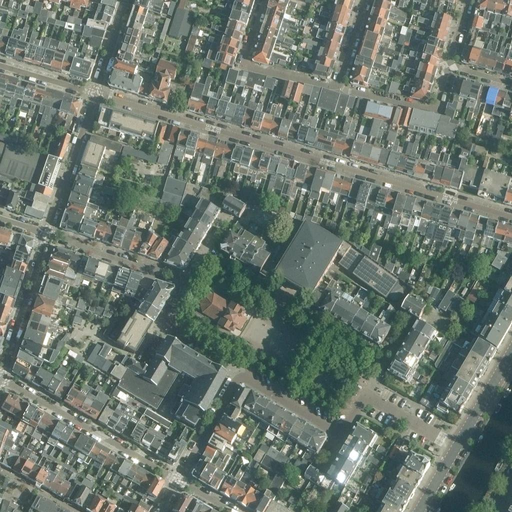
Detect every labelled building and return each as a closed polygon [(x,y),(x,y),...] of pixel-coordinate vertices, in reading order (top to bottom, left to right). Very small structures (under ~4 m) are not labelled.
[(66,0),(66,3),(71,4),(70,8),(75,9),(77,0),(66,0)] [(77,0),(75,9),(80,11),(81,7),(87,9),(89,0),(77,0)] [(100,0),(99,6),(115,10),(117,3),(108,0),(107,0),(100,0)] [(137,0),(135,0),(133,7),(148,11),(160,15),(163,7),(151,4),(137,0)] [(183,0),(180,0),(178,9),(184,11),(185,6),(189,7),(190,2),(183,0)] [(228,2),(234,4),(252,8),(254,0),(228,0),(228,2)] [(272,0),(269,10),(290,17),(293,8),(272,0)] [(289,0),(271,0),(272,0),(293,8),(295,9),(296,5),(289,2),(289,0)] [(328,0),(336,2),(334,7),(351,12),(353,3),(342,0),(328,0)] [(376,0),(373,9),(390,14),(402,18),(403,13),(392,9),(393,5),(376,0)] [(440,0),(440,2),(438,9),(437,14),(445,16),(446,13),(442,11),(443,7),(447,8),(448,4),(449,4),(449,0),(440,0)] [(449,0),(449,4),(445,16),(449,18),(452,19),(453,15),(450,14),(453,5),(456,6),(458,0),(449,0)] [(479,0),(476,10),(474,17),(476,18),(483,19),(485,13),(488,0),(479,0)] [(488,0),(485,13),(484,19),(488,20),(490,14),(494,15),(497,0),(488,0)] [(497,0),(494,15),(493,22),(501,24),(503,17),(506,0),(497,0)] [(511,1),(507,0),(506,0),(503,17),(501,24),(506,25),(507,18),(511,19),(511,18),(511,1)] [(217,9),(232,13),(249,17),(252,8),(234,4),(228,2),(228,4),(226,5),(225,7),(218,6),(217,9)] [(86,11),(97,14),(112,18),(115,10),(99,6),(89,3),(86,11)] [(0,12),(7,15),(9,8),(7,7),(1,6),(0,6),(0,5),(0,12)] [(133,7),(130,15),(146,19),(155,22),(156,19),(151,18),(152,16),(147,14),(148,11),(133,7)] [(324,13),(332,15),(348,21),(351,12),(334,7),(333,11),(328,9),(320,7),(319,9),(317,8),(316,10),(324,13)] [(17,17),(19,11),(12,9),(9,8),(7,15),(17,18),(17,17)] [(177,9),(168,36),(180,40),(181,36),(187,38),(195,13),(184,11),(178,9),(177,9)] [(373,9),(371,17),(387,22),(389,18),(404,23),(405,19),(390,14),(373,9)] [(230,18),(229,22),(246,26),(249,17),(232,13),(222,10),(221,15),(230,18)] [(269,10),(266,19),(282,24),(295,27),(296,23),(289,21),(290,17),(269,10)] [(330,19),(329,24),(345,29),(348,21),(332,15),(324,13),(316,10),(315,15),(323,17),(330,19)] [(29,13),(19,11),(17,17),(27,20),(29,13)] [(89,20),(94,22),(108,25),(109,26),(112,18),(97,14),(92,12),(89,20)] [(426,20),(433,22),(450,27),(452,19),(449,18),(436,14),(434,18),(429,16),(428,18),(427,18),(426,20)] [(130,15),(128,22),(143,26),(145,22),(153,26),(155,22),(146,19),(130,15)] [(371,17),(368,25),(385,31),(399,35),(400,30),(386,26),(387,22),(371,17)] [(426,28),(431,30),(447,35),(450,27),(433,22),(418,17),(417,22),(426,25),(426,28)] [(471,28),(479,30),(481,31),(484,20),(476,18),(474,17),(471,28)] [(75,18),(73,25),(80,27),(82,20),(75,18)] [(266,19),(263,27),(279,32),(285,34),(286,29),(297,33),(298,29),(295,27),(282,24),(266,19)] [(64,28),(66,23),(57,20),(55,26),(64,28)] [(87,27),(94,29),(105,32),(108,25),(94,22),(88,20),(86,27),(87,27)] [(127,29),(127,30),(142,35),(142,34),(153,37),(154,33),(142,29),(143,26),(128,22),(125,29),(126,30),(126,29),(127,29)] [(219,27),(226,29),(243,35),(246,26),(229,22),(227,25),(221,23),(219,27)] [(72,31),(74,25),(66,23),(65,29),(72,31)] [(313,28),(326,33),(342,38),(345,29),(329,24),(327,28),(314,24),(313,28)] [(368,25),(365,34),(382,39),(383,34),(391,37),(392,33),(385,31),(368,25)] [(83,34),(84,28),(75,26),(73,32),(83,34)] [(225,34),(224,37),(241,43),(243,35),(226,29),(219,27),(216,26),(215,30),(225,34)] [(84,28),(83,34),(91,36),(94,29),(87,27),(86,27),(85,27),(84,28)] [(279,32),(263,27),(260,35),(277,41),(287,44),(288,42),(289,40),(283,38),(285,34),(279,32)] [(325,36),(323,41),(340,46),(342,38),(326,33),(313,28),(312,32),(325,36)] [(465,45),(461,60),(463,63),(469,65),(474,48),(478,36),(479,30),(471,28),(469,35),(473,36),(470,47),(465,45)] [(20,42),(15,60),(24,62),(29,45),(25,44),(27,35),(28,30),(24,29),(20,42)] [(105,32),(94,29),(91,36),(102,39),(103,39),(105,32)] [(193,29),(191,36),(198,39),(200,31),(198,30),(193,29)] [(4,30),(0,40),(0,55),(5,57),(10,40),(7,39),(9,31),(4,30)] [(127,30),(124,37),(139,42),(140,42),(150,45),(151,40),(141,37),(142,35),(127,30)] [(416,35),(428,38),(445,44),(447,35),(431,30),(430,34),(417,31),(416,35)] [(12,32),(10,40),(5,57),(15,60),(20,42),(23,32),(18,31),(18,34),(12,32)] [(33,32),(29,45),(24,62),(33,65),(38,48),(34,47),(38,34),(33,32)] [(365,34),(363,42),(384,49),(388,51),(390,45),(381,42),(382,39),(365,34)] [(277,41),(260,35),(257,44),(274,49),(275,45),(291,50),(292,46),(287,44),(277,41)] [(400,35),(398,44),(403,46),(406,36),(400,35)] [(420,46),(426,47),(442,52),(445,44),(428,38),(416,35),(415,39),(422,42),(420,46)] [(496,35),(485,70),(494,72),(499,55),(495,54),(500,37),(496,35)] [(102,39),(91,36),(91,37),(89,45),(97,48),(97,47),(100,48),(102,39)] [(474,48),(469,65),(477,67),(482,50),(478,49),(482,37),(478,36),(474,48)] [(124,37),(121,45),(137,50),(141,51),(144,44),(139,42),(124,37)] [(195,47),(197,39),(191,37),(188,45),(191,46),(195,47)] [(208,42),(213,43),(221,46),(238,52),(241,43),(224,37),(222,41),(210,37),(208,42)] [(38,48),(33,65),(42,68),(47,51),(51,40),(46,38),(43,49),(38,48)] [(300,43),(321,49),(337,55),(340,46),(323,41),(322,44),(302,38),(300,43)] [(47,51),(42,68),(52,70),(57,53),(60,43),(51,40),(47,51)] [(482,50),(477,67),(485,70),(494,41),(490,40),(487,52),(482,50)] [(363,42),(360,50),(377,56),(382,57),(384,49),(379,48),(363,42)] [(57,53),(52,70),(61,73),(66,56),(69,45),(60,43),(57,53)] [(219,50),(218,54),(235,60),(238,52),(221,46),(213,43),(211,47),(219,50)] [(511,73),(511,43),(508,58),(503,75),(511,77),(511,73)] [(257,44),(254,52),(271,58),(278,60),(280,61),(285,62),(287,58),(273,53),(274,49),(257,44)] [(121,45),(119,53),(134,57),(148,62),(150,58),(140,55),(141,51),(137,50),(121,45)] [(187,45),(185,53),(192,55),(195,48),(187,45)] [(319,54),(318,58),(334,63),(337,55),(321,49),(307,45),(306,49),(319,54)] [(499,55),(494,72),(503,75),(508,58),(511,46),(507,45),(506,49),(505,49),(503,56),(499,55)] [(80,79),(85,61),(87,55),(88,50),(89,47),(84,46),(79,60),(75,59),(70,76),(80,79)] [(418,54),(423,56),(440,61),(442,52),(426,47),(420,46),(418,54)] [(75,59),(76,56),(78,50),(69,47),(66,56),(61,73),(70,76),(75,59)] [(360,50),(358,58),(374,63),(381,66),(384,58),(377,56),(360,50)] [(271,58),(254,52),(252,59),(254,62),(269,66),(270,62),(277,64),(278,60),(271,58)] [(422,60),(421,64),(437,69),(440,61),(423,56),(418,54),(410,52),(409,56),(422,60)] [(119,53),(116,60),(138,67),(139,63),(140,64),(142,60),(134,57),(119,53)] [(203,59),(215,63),(221,65),(227,66),(232,68),(235,60),(218,54),(217,58),(204,54),(203,59)] [(85,61),(80,79),(87,81),(89,79),(97,58),(87,55),(85,61)] [(304,63),(315,66),(332,72),(334,63),(318,58),(316,62),(305,58),(304,63)] [(358,58),(355,67),(371,72),(373,68),(389,73),(390,69),(381,66),(374,63),(358,58)] [(116,60),(113,71),(126,75),(133,78),(135,78),(137,71),(138,68),(138,67),(116,60)] [(152,87),(148,99),(153,101),(154,100),(163,103),(163,104),(167,105),(169,99),(171,92),(167,91),(171,79),(175,80),(179,65),(160,60),(155,79),(152,87)] [(147,68),(146,70),(149,71),(153,73),(156,65),(153,64),(151,63),(150,69),(147,68)] [(314,71),(312,76),(327,79),(330,77),(332,72),(315,66),(304,63),(302,67),(314,71)] [(408,69),(418,72),(435,78),(437,69),(421,64),(419,68),(409,65),(408,69)] [(371,72),(355,67),(352,75),(384,85),(386,80),(370,76),(371,72)] [(417,77),(415,81),(432,86),(435,78),(418,72),(408,69),(406,73),(417,77)] [(229,72),(226,83),(229,84),(235,85),(239,73),(239,72),(231,71),(230,70),(229,72)] [(129,93),(132,82),(125,80),(126,75),(113,71),(109,84),(109,85),(111,87),(110,87),(110,88),(111,88),(112,88),(116,89),(116,90),(129,93)] [(239,73),(235,85),(235,86),(244,88),(245,86),(248,74),(239,72),(239,73)] [(258,75),(249,73),(248,74),(245,86),(254,89),(258,75)] [(0,75),(0,106),(3,96),(8,78),(0,75)] [(267,77),(258,75),(255,85),(263,88),(267,78),(267,77)] [(352,75),(350,82),(352,85),(366,88),(368,84),(378,88),(380,84),(352,75)] [(8,78),(3,96),(0,106),(0,110),(4,111),(8,97),(12,99),(18,81),(8,78)] [(133,78),(132,82),(129,93),(138,96),(142,83),(143,81),(133,78)] [(267,78),(263,88),(273,91),(273,88),(276,80),(267,78)] [(276,80),(273,88),(282,91),(285,81),(286,80),(276,78),(276,80)] [(455,81),(451,95),(453,95),(453,96),(455,96),(459,97),(464,81),(458,79),(458,78),(455,80),(455,81)] [(406,87),(413,89),(429,95),(432,86),(415,81),(411,79),(410,83),(407,82),(406,87)] [(18,81),(12,99),(8,112),(13,114),(17,100),(22,102),(28,84),(18,81)] [(285,81),(282,91),(280,97),(289,100),(294,84),(285,82),(285,81)] [(459,97),(464,99),(468,100),(473,83),(470,82),(464,81),(459,97)] [(389,90),(388,93),(395,95),(398,84),(392,82),(389,90)] [(142,83),(138,96),(148,99),(152,87),(142,83)] [(473,83),(468,100),(472,101),(466,121),(471,122),(473,114),(476,103),(481,86),(473,83)] [(22,102),(20,110),(29,112),(37,87),(36,87),(28,84),(22,102)] [(190,101),(187,111),(197,114),(205,87),(195,84),(193,89),(190,100),(190,101)] [(294,84),(289,100),(289,101),(298,104),(301,94),(304,87),(294,84)] [(304,87),(301,94),(310,97),(313,87),(304,84),(304,87)] [(205,87),(197,114),(206,117),(211,99),(207,98),(208,93),(210,86),(206,85),(205,87)] [(411,95),(411,98),(425,101),(425,102),(428,100),(429,95),(413,89),(404,86),(403,91),(412,93),(411,95)] [(481,86),(476,103),(473,114),(478,115),(481,104),(485,105),(490,89),(481,86)] [(28,114),(28,116),(32,117),(32,115),(35,106),(40,107),(46,89),(37,87),(29,112),(28,114)] [(313,87),(310,97),(308,103),(317,106),(322,89),(313,87)] [(211,99),(206,117),(216,120),(221,102),(223,96),(222,96),(224,89),(219,88),(215,100),(211,99)] [(40,107),(38,112),(43,114),(39,126),(44,128),(49,110),(55,92),(46,89),(40,107)] [(322,89),(317,106),(317,108),(334,114),(340,94),(322,89)] [(490,89),(485,105),(489,106),(485,120),(490,121),(494,108),(498,91),(490,89)] [(498,91),(494,108),(491,117),(495,119),(497,114),(496,114),(498,109),(502,110),(507,94),(498,91)] [(49,110),(44,128),(49,129),(52,118),(56,119),(59,112),(64,95),(55,92),(49,110)] [(230,105),(225,122),(234,125),(239,107),(242,98),(242,96),(237,94),(233,106),(230,105)] [(334,114),(333,120),(342,122),(346,107),(350,97),(341,95),(340,94),(334,114)] [(511,95),(507,94),(502,110),(500,116),(510,119),(511,113),(511,110),(511,95)] [(59,112),(56,119),(66,122),(73,98),(64,95),(59,112)] [(221,102),(216,120),(224,122),(225,122),(230,105),(231,99),(223,96),(221,102)] [(446,115),(445,118),(451,119),(450,120),(459,122),(460,119),(453,117),(455,110),(460,112),(464,99),(459,97),(455,96),(452,105),(450,104),(448,104),(445,115),(446,115)] [(350,97),(346,107),(352,109),(353,107),(355,98),(350,97)] [(66,122),(63,129),(68,131),(73,117),(74,117),(76,117),(77,118),(82,103),(82,102),(80,100),(76,99),(73,98),(66,122)] [(239,107),(234,125),(242,127),(248,108),(243,107),(246,99),(242,98),(239,107)] [(355,98),(353,107),(365,111),(368,101),(355,98)] [(368,101),(365,111),(363,116),(372,119),(377,103),(368,101)] [(248,108),(242,127),(252,130),(259,105),(250,102),(248,108)] [(372,119),(367,136),(376,139),(382,120),(391,123),(395,107),(377,103),(372,119)] [(266,115),(261,133),(270,136),(275,118),(278,108),(277,107),(278,106),(277,106),(273,104),(269,116),(266,115)] [(259,105),(252,130),(261,133),(266,115),(261,114),(263,106),(259,105)] [(99,122),(98,126),(154,143),(160,124),(104,107),(101,115),(99,114),(96,121),(99,122)] [(404,109),(395,107),(391,123),(384,147),(388,149),(387,151),(392,153),(395,140),(399,126),(404,109)] [(275,118),(270,136),(279,138),(284,121),(279,119),(282,109),(278,108),(275,118)] [(399,126),(408,129),(414,111),(404,109),(399,126)] [(414,111),(408,129),(408,131),(436,137),(437,135),(441,118),(414,111)] [(285,116),(284,121),(279,138),(287,141),(292,123),(295,115),(290,113),(289,117),(285,116)] [(292,123),(287,141),(297,144),(302,126),(303,120),(299,119),(300,115),(295,114),(292,123)] [(302,126),(297,144),(305,146),(310,129),(313,118),(309,117),(308,121),(303,120),(302,126)] [(310,129),(305,146),(315,149),(320,131),(315,130),(319,119),(314,117),(310,129)] [(338,137),(333,154),(341,157),(347,139),(353,119),(347,117),(343,130),(344,131),(342,138),(338,137)] [(441,118),(437,135),(454,140),(458,127),(459,122),(450,120),(451,119),(445,118),(445,119),(441,118)] [(320,131),(315,149),(324,152),(329,134),(332,122),(327,121),(324,133),(320,131)] [(458,127),(456,133),(465,135),(466,132),(468,125),(459,122),(458,127)] [(160,124),(154,143),(163,146),(164,142),(165,142),(170,127),(160,124)] [(347,139),(341,157),(350,159),(355,142),(358,134),(353,133),(355,125),(351,124),(347,139)] [(329,134),(324,152),(333,154),(338,137),(339,132),(334,131),(336,126),(332,125),(329,134)] [(355,142),(350,159),(359,162),(365,145),(360,143),(365,127),(360,125),(355,142)] [(170,127),(165,142),(157,163),(167,166),(174,145),(178,133),(179,130),(170,127)] [(497,131),(494,141),(491,152),(491,154),(496,156),(503,131),(501,130),(498,129),(498,131),(497,131)] [(181,132),(176,147),(174,157),(178,158),(178,160),(182,161),(186,150),(191,133),(182,130),(181,133),(181,132)] [(493,133),(487,131),(484,138),(491,140),(493,133)] [(19,135),(13,133),(10,143),(16,145),(19,135)] [(191,133),(186,150),(185,155),(194,158),(195,153),(200,136),(191,133)] [(11,137),(2,134),(0,140),(9,144),(11,137)] [(92,135),(89,142),(106,148),(120,152),(122,146),(108,141),(94,136),(92,135)] [(200,136),(195,153),(199,154),(194,172),(199,174),(204,156),(210,139),(200,136)] [(210,139),(204,156),(199,174),(203,175),(209,157),(213,158),(218,141),(210,139)] [(374,147),(369,165),(377,168),(383,150),(384,147),(384,146),(380,145),(381,140),(377,139),(374,147)] [(20,140),(18,147),(29,151),(31,143),(20,140)] [(60,140),(54,158),(62,161),(68,143),(60,140)] [(392,153),(387,170),(396,173),(401,155),(403,149),(398,147),(399,141),(395,140),(392,153)] [(218,141),(213,158),(218,159),(213,176),(217,177),(222,161),(227,144),(218,141)] [(89,142),(86,154),(102,159),(106,148),(89,142)] [(401,155),(396,173),(405,176),(410,158),(409,158),(413,144),(409,143),(405,156),(401,155)] [(410,158),(405,176),(414,178),(419,161),(420,156),(416,155),(418,145),(414,143),(409,158),(410,158)] [(18,147),(14,146),(7,144),(0,164),(0,173),(2,174),(0,178),(0,188),(5,190),(7,183),(14,186),(16,179),(37,186),(52,192),(62,161),(29,151),(18,147)] [(227,144),(222,161),(217,177),(222,179),(227,162),(231,163),(236,146),(227,144)] [(369,165),(374,147),(365,145),(359,162),(369,165)] [(486,157),(488,150),(476,146),(471,145),(469,151),(470,152),(486,157)] [(236,146),(231,163),(236,165),(233,173),(238,174),(240,166),(245,149),(236,146)] [(122,152),(122,153),(157,163),(159,157),(124,147),(122,152)] [(245,149),(240,166),(238,174),(247,177),(249,169),(255,152),(245,149)] [(419,161),(414,178),(423,181),(428,163),(431,151),(427,149),(423,162),(419,161)] [(469,151),(462,149),(459,156),(468,159),(470,152),(469,151)] [(383,150),(377,168),(387,170),(392,153),(387,151),(383,150)] [(428,163),(423,181),(431,184),(432,184),(437,166),(438,162),(434,160),(436,152),(431,151),(428,163)] [(255,152),(249,169),(247,177),(251,178),(250,182),(255,183),(255,181),(258,171),(264,155),(255,152)] [(86,154),(82,165),(98,171),(102,159),(86,154)] [(437,166),(432,184),(440,186),(445,169),(450,156),(445,154),(442,163),(438,162),(437,166)] [(264,155),(258,171),(255,181),(260,182),(263,173),(268,174),(273,157),(264,155)] [(273,157),(268,174),(272,175),(267,193),(271,194),(276,177),(282,160),(273,157)] [(282,160),(276,177),(273,189),(282,191),(285,179),(286,180),(291,163),(282,160)] [(454,171),(450,189),(459,192),(459,191),(461,186),(468,162),(462,160),(458,172),(454,171)] [(445,169),(440,186),(450,189),(454,171),(457,163),(448,161),(445,169)] [(291,163),(286,180),(290,181),(286,194),(290,195),(295,182),(300,166),(291,163)] [(82,165),(79,175),(95,181),(103,183),(105,178),(97,176),(98,171),(82,165)] [(300,166),(295,182),(290,195),(292,196),(295,189),(302,191),(303,185),(308,168),(300,166)] [(467,166),(461,186),(459,191),(478,197),(485,173),(485,172),(467,166)] [(308,168),(303,185),(302,191),(308,193),(308,195),(310,196),(313,188),(318,171),(308,168)] [(318,171),(313,188),(310,197),(314,199),(316,193),(320,195),(322,190),(327,174),(318,171)] [(478,197),(484,199),(494,202),(501,177),(485,173),(478,197)] [(327,174),(322,190),(326,191),(322,203),(327,205),(331,193),(336,176),(327,174)] [(79,175),(75,184),(92,189),(99,192),(109,195),(110,190),(101,187),(103,183),(95,181),(79,175)] [(336,176),(331,193),(329,200),(331,201),(330,205),(332,206),(336,207),(340,196),(345,179),(336,176)] [(511,180),(501,177),(494,202),(504,205),(506,201),(505,200),(510,183),(511,180)] [(168,178),(163,192),(167,193),(164,201),(180,206),(187,184),(181,182),(177,181),(168,178)] [(345,179),(340,196),(335,211),(340,213),(344,197),(349,198),(354,182),(345,179)] [(355,209),(363,184),(354,182),(349,198),(347,206),(355,209)] [(75,184),(72,194),(89,200),(101,204),(103,199),(97,197),(99,192),(92,189),(75,184)] [(187,184),(180,206),(182,207),(183,207),(185,204),(196,211),(197,210),(215,221),(220,212),(222,209),(222,208),(229,197),(203,188),(187,184)] [(372,187),(363,184),(355,209),(364,212),(367,204),(372,187)] [(37,186),(34,194),(49,199),(52,192),(37,186)] [(372,187),(367,204),(365,209),(369,210),(368,215),(372,217),(376,206),(381,190),(372,187)] [(0,207),(0,208),(4,209),(10,192),(5,190),(0,188),(0,207)] [(19,196),(32,201),(47,206),(49,199),(34,194),(21,189),(19,196)] [(381,190),(376,206),(372,217),(370,224),(375,225),(380,208),(385,209),(390,192),(381,190)] [(10,192),(4,209),(13,212),(14,210),(17,201),(19,195),(10,192)] [(390,192),(385,209),(383,216),(387,217),(383,228),(388,230),(392,217),(393,212),(399,195),(390,192)] [(72,194),(69,202),(86,208),(96,211),(98,207),(88,203),(89,200),(72,194)] [(399,195),(393,212),(392,217),(396,219),(398,213),(403,214),(408,198),(399,195)] [(229,197),(222,208),(239,219),(241,216),(244,211),(246,207),(233,199),(229,197)] [(408,198),(403,214),(401,219),(406,220),(404,228),(407,230),(412,217),(417,200),(408,198)] [(417,200),(412,217),(407,232),(411,234),(416,218),(421,220),(426,203),(417,200)] [(16,204),(29,209),(44,214),(47,206),(32,201),(31,205),(25,203),(25,205),(21,204),(22,203),(17,201),(16,204)] [(268,204),(259,201),(257,206),(266,209),(268,204)] [(69,202),(66,211),(84,216),(85,217),(84,217),(89,218),(90,215),(94,216),(95,215),(96,211),(86,208),(69,202)] [(426,203),(421,220),(417,232),(421,233),(421,235),(425,236),(430,222),(435,206),(426,203)] [(23,215),(27,217),(40,221),(42,220),(44,214),(29,209),(16,204),(14,210),(13,212),(20,214),(20,212),(21,212),(21,211),(24,211),(23,215)] [(248,204),(245,209),(250,212),(254,207),(248,204)] [(435,206),(430,222),(428,228),(432,230),(433,227),(438,229),(439,225),(444,208),(435,206)] [(444,208),(439,225),(436,233),(441,234),(446,235),(448,228),(453,211),(444,208)] [(196,211),(191,220),(209,230),(215,221),(197,210),(196,211)] [(61,225),(61,227),(62,228),(63,229),(78,234),(81,226),(84,217),(85,217),(84,216),(66,211),(63,219),(61,225)] [(453,211),(448,228),(445,239),(453,242),(457,230),(462,214),(453,211)] [(462,214),(457,230),(455,237),(459,239),(458,240),(463,242),(466,233),(471,216),(462,214)] [(471,216),(466,233),(463,242),(472,244),(475,236),(479,219),(471,216)] [(81,226),(78,234),(83,236),(94,240),(97,232),(100,222),(84,217),(81,226)] [(322,220),(314,217),(311,223),(320,226),(322,220)] [(118,228),(113,246),(121,249),(127,231),(130,221),(125,220),(121,218),(119,223),(117,228),(118,228)] [(127,231),(121,249),(130,252),(137,230),(132,228),(134,223),(135,220),(131,219),(130,221),(127,231)] [(479,219),(475,236),(472,244),(481,247),(484,238),(489,221),(479,219)] [(106,233),(103,243),(113,246),(118,228),(117,228),(119,223),(113,220),(112,224),(108,223),(107,225),(106,227),(105,233),(106,233)] [(191,220),(185,229),(203,240),(209,230),(191,220)] [(489,221),(484,238),(482,245),(486,247),(488,243),(489,240),(493,241),(498,224),(489,221)] [(97,232),(94,240),(103,243),(106,233),(105,233),(106,227),(107,225),(104,224),(100,222),(97,232)] [(237,222),(234,227),(240,231),(241,229),(245,232),(248,227),(237,222)] [(343,244),(342,244),(306,224),(279,269),(268,262),(260,274),(272,281),(273,279),(275,275),(276,275),(278,276),(287,281),(287,282),(300,289),(301,290),(310,295),(312,297),(316,289),(322,279),(337,254),(343,244)] [(498,224),(493,241),(499,243),(496,255),(498,255),(501,257),(502,254),(503,251),(502,251),(504,244),(509,227),(498,224)] [(511,228),(509,227),(504,244),(502,251),(506,252),(508,248),(511,249),(511,228)] [(137,230),(130,252),(136,254),(138,255),(139,253),(141,250),(143,245),(145,246),(146,243),(147,238),(141,236),(142,235),(143,230),(138,228),(137,230)] [(241,239),(231,256),(240,262),(251,244),(259,232),(257,231),(253,228),(249,236),(248,235),(245,241),(241,239)] [(173,230),(170,234),(174,236),(179,239),(197,250),(203,240),(185,229),(182,235),(173,230)] [(222,248),(222,251),(223,251),(231,256),(241,239),(246,232),(245,232),(241,229),(240,231),(237,236),(231,232),(222,248)] [(4,230),(0,242),(0,244),(6,247),(8,242),(11,232),(4,230)] [(17,234),(11,232),(8,242),(17,246),(32,251),(35,243),(32,240),(17,234)] [(139,253),(138,255),(147,258),(159,240),(154,236),(149,233),(148,237),(147,238),(146,243),(145,246),(143,245),(141,250),(139,253)] [(167,233),(162,240),(168,244),(174,236),(170,234),(167,233)] [(354,247),(356,241),(346,238),(345,241),(354,247)] [(159,240),(147,258),(158,261),(168,247),(169,245),(168,244),(162,240),(160,239),(159,240)] [(176,245),(173,250),(176,251),(191,261),(197,250),(179,239),(176,245)] [(251,244),(240,262),(250,268),(261,250),(265,243),(262,241),(259,246),(252,242),(251,244)] [(29,259),(32,251),(17,246),(8,242),(6,247),(5,249),(11,251),(12,249),(16,250),(14,254),(29,259)] [(365,258),(351,248),(343,242),(342,244),(343,244),(337,254),(343,258),(338,265),(353,275),(365,258)] [(261,250),(250,268),(260,274),(268,262),(271,256),(275,250),(265,244),(261,250)] [(382,249),(373,246),(369,258),(377,264),(382,249)] [(158,261),(176,268),(183,270),(183,271),(186,270),(186,269),(191,261),(176,251),(173,250),(168,247),(158,261)] [(54,248),(51,256),(70,263),(74,254),(56,248),(54,248)] [(14,254),(12,262),(26,267),(29,259),(14,254)] [(74,254),(70,263),(79,266),(84,268),(86,263),(81,261),(81,259),(82,257),(74,254)] [(498,255),(491,266),(501,271),(507,260),(501,257),(498,255)] [(51,256),(48,266),(81,278),(82,275),(84,268),(79,266),(70,263),(51,256)] [(388,258),(381,256),(380,262),(386,265),(388,258)] [(0,262),(10,267),(9,270),(23,275),(26,267),(12,262),(0,258),(0,262)] [(399,282),(365,258),(353,275),(386,300),(388,297),(393,301),(399,300),(403,295),(402,289),(397,284),(399,282)] [(82,275),(81,278),(92,282),(93,279),(98,262),(88,259),(87,261),(86,263),(84,268),(82,275)] [(93,279),(103,282),(108,266),(98,262),(93,279)] [(394,267),(386,265),(385,269),(392,274),(394,267)] [(48,266),(44,277),(62,284),(76,289),(77,288),(78,288),(81,278),(48,266)] [(108,266),(103,282),(102,283),(112,286),(119,269),(117,269),(108,266)] [(119,269),(112,286),(124,290),(130,273),(119,269)] [(0,270),(0,271),(0,277),(5,279),(20,284),(23,275),(9,270),(8,273),(0,270)] [(399,279),(407,285),(410,276),(402,272),(399,279)] [(130,273),(124,290),(123,292),(134,296),(141,277),(130,273)] [(0,282),(4,284),(3,287),(17,292),(20,284),(5,279),(0,277),(0,282)] [(44,277),(41,287),(59,293),(62,284),(44,277)] [(141,277),(134,296),(138,300),(141,302),(147,292),(154,281),(141,277)] [(501,289),(505,292),(511,296),(511,281),(507,279),(501,289)] [(331,292),(334,287),(337,283),(336,282),(332,280),(329,285),(323,294),(316,289),(312,297),(311,297),(309,302),(308,303),(311,305),(311,304),(320,310),(328,296),(331,292)] [(154,281),(147,292),(165,303),(172,291),(173,290),(172,287),(171,287),(154,281)] [(0,286),(0,295),(14,301),(17,292),(3,287),(0,286)] [(41,287),(38,297),(54,303),(55,303),(61,305),(69,308),(72,301),(58,296),(59,293),(41,287)] [(328,296),(320,310),(330,316),(341,299),(344,293),(334,287),(331,292),(328,296)] [(439,291),(434,289),(430,298),(435,301),(439,291)] [(493,300),(498,304),(511,312),(511,296),(505,292),(499,289),(493,300)] [(409,297),(402,310),(419,320),(421,317),(427,307),(421,304),(423,300),(418,297),(419,295),(414,290),(410,297),(409,297)] [(141,302),(159,313),(165,303),(147,292),(141,302)] [(447,311),(456,296),(450,292),(439,310),(446,314),(447,311)] [(341,299),(330,316),(340,322),(351,305),(354,300),(344,293),(341,299)] [(0,305),(11,310),(14,301),(0,295),(0,305)] [(232,305),(214,295),(205,297),(201,304),(203,313),(221,323),(219,325),(231,332),(232,330),(234,332),(236,328),(240,330),(247,320),(243,317),(245,314),(243,312),(244,310),(233,303),(232,305)] [(478,300),(470,295),(467,299),(475,304),(478,300)] [(463,300),(456,296),(447,311),(454,315),(463,300)] [(38,297),(32,314),(49,319),(53,307),(60,309),(61,305),(55,303),(54,303),(38,297)] [(351,305),(340,322),(350,328),(361,311),(360,310),(365,303),(356,297),(354,300),(351,305)] [(362,307),(363,308),(366,309),(371,301),(367,299),(365,303),(362,307)] [(487,312),(491,315),(511,326),(511,323),(511,312),(498,304),(493,301),(487,312)] [(152,324),(159,313),(141,302),(135,313),(152,324)] [(0,314),(9,318),(11,310),(0,305),(0,314)] [(103,335),(106,337),(125,307),(121,305),(103,335)] [(381,323),(370,340),(378,345),(382,344),(381,344),(391,328),(388,327),(385,325),(394,310),(390,305),(386,313),(381,320),(380,322),(381,323)] [(102,316),(104,310),(105,309),(95,306),(95,307),(93,313),(102,316)] [(77,310),(73,322),(77,324),(80,325),(84,313),(77,310)] [(113,313),(112,313),(104,310),(102,316),(109,319),(113,313)] [(361,311),(350,328),(360,334),(371,317),(361,311)] [(476,321),(485,326),(504,338),(511,326),(491,315),(487,312),(483,319),(479,316),(476,321)] [(134,313),(116,343),(134,354),(134,353),(142,340),(143,338),(144,338),(144,337),(152,324),(152,325),(152,324),(135,313),(134,313)] [(0,324),(6,326),(9,318),(0,314),(0,324)] [(32,314),(29,322),(47,328),(49,324),(57,327),(58,323),(50,320),(49,319),(32,314)] [(371,317),(360,334),(370,340),(381,323),(380,322),(371,317)] [(412,331),(430,342),(436,332),(418,321),(412,331)] [(29,322),(26,331),(44,338),(47,328),(29,322)] [(485,326),(483,325),(476,337),(478,338),(494,348),(497,350),(504,338),(485,326)] [(26,331),(23,341),(41,348),(44,338),(26,331)] [(406,341),(424,352),(430,342),(412,331),(406,341)] [(60,343),(65,345),(70,337),(66,335),(60,343)] [(438,347),(442,349),(448,339),(444,337),(438,347)] [(454,344),(462,349),(471,354),(489,364),(496,351),(493,349),(479,341),(478,341),(474,338),(470,345),(466,343),(463,341),(460,342),(456,340),(454,344)] [(109,375),(120,380),(116,387),(156,411),(177,374),(179,375),(181,373),(188,378),(183,385),(176,396),(181,399),(183,400),(182,403),(173,417),(179,420),(190,427),(191,426),(193,428),(193,427),(201,415),(203,416),(203,415),(226,376),(225,375),(226,375),(212,367),(179,347),(179,348),(165,340),(158,352),(148,368),(141,364),(140,366),(125,356),(123,359),(119,365),(117,367),(115,366),(109,375)] [(19,351),(17,358),(32,366),(36,360),(37,360),(41,348),(23,341),(19,351)] [(52,350),(59,353),(64,344),(55,341),(52,350)] [(401,351),(419,361),(424,352),(406,341),(401,351)] [(447,357),(450,353),(448,352),(453,344),(449,341),(441,354),(447,357)] [(102,347),(97,344),(86,361),(109,375),(115,366),(117,367),(119,365),(119,364),(114,360),(112,364),(98,355),(102,347)] [(57,357),(62,359),(67,350),(62,347),(57,357)] [(58,353),(46,349),(42,361),(49,364),(52,363),(58,353)] [(456,362),(464,366),(482,377),(489,364),(471,354),(462,349),(456,362)] [(66,356),(74,361),(77,355),(70,351),(66,356)] [(401,351),(395,361),(413,371),(414,370),(419,361),(401,351)] [(445,362),(447,357),(441,354),(435,365),(435,368),(438,369),(443,361),(445,362)] [(77,355),(74,361),(80,365),(84,359),(77,355)] [(32,366),(17,358),(13,370),(13,372),(25,379),(32,366)] [(395,361),(388,372),(409,384),(413,377),(417,380),(421,374),(414,370),(413,371),(395,361)] [(448,375),(456,380),(474,390),(482,377),(464,366),(456,362),(448,375)] [(93,368),(85,364),(83,368),(90,373),(93,368)] [(32,366),(25,379),(31,383),(38,370),(32,366)] [(38,370),(31,383),(46,391),(53,379),(58,370),(54,367),(49,376),(38,370)] [(53,379),(46,391),(53,396),(63,379),(62,379),(65,374),(62,372),(58,370),(55,376),(53,379)] [(451,383),(446,391),(466,403),(474,390),(456,380),(454,378),(448,375),(446,373),(442,378),(451,383)] [(424,378),(426,379),(429,381),(431,382),(433,378),(428,375),(425,374),(422,377),(424,378)] [(424,378),(420,383),(426,386),(429,381),(426,379),(424,378)] [(63,379),(53,396),(60,400),(70,383),(63,379)] [(423,396),(420,403),(426,406),(429,400),(434,392),(436,393),(440,387),(432,382),(423,396)] [(79,393),(71,406),(78,411),(86,398),(91,389),(84,384),(81,389),(79,393)] [(73,385),(64,402),(71,406),(79,393),(81,389),(73,385)] [(241,388),(229,410),(234,413),(231,420),(235,422),(241,412),(242,409),(252,392),(245,387),(241,388)] [(440,404),(437,408),(446,413),(449,409),(459,415),(466,403),(446,391),(440,387),(436,393),(443,397),(442,399),(439,403),(440,404)] [(86,398),(78,411),(86,415),(94,402),(93,402),(98,393),(91,389),(86,398)] [(261,397),(252,392),(242,409),(251,415),(261,397)] [(94,402),(86,415),(95,420),(108,398),(98,393),(93,402),(94,402)] [(9,394),(0,409),(19,419),(27,404),(9,394)] [(261,397),(251,415),(261,421),(271,403),(261,397)] [(271,403),(261,421),(270,427),(281,409),(271,403)] [(113,413),(105,426),(113,430),(120,418),(126,408),(127,407),(123,404),(119,411),(115,409),(113,413)] [(21,419),(15,430),(22,434),(23,434),(29,424),(37,410),(29,405),(21,419)] [(99,419),(98,422),(105,426),(113,413),(105,408),(99,419)] [(120,418),(113,430),(121,435),(126,427),(125,426),(128,422),(130,418),(126,416),(130,410),(126,408),(120,418)] [(281,409),(270,427),(267,432),(277,438),(280,432),(290,415),(281,409)] [(37,410),(29,424),(23,433),(31,437),(36,428),(44,414),(37,410)] [(147,412),(144,417),(146,418),(153,422),(168,431),(171,425),(165,421),(167,419),(159,414),(158,418),(147,412)] [(44,414),(36,428),(31,437),(37,441),(41,435),(39,434),(41,430),(44,432),(51,418),(44,414)] [(290,415),(280,432),(277,438),(286,443),(287,442),(289,438),(300,420),(290,415)] [(225,416),(220,426),(237,437),(237,436),(237,437),(243,427),(235,422),(231,420),(225,416)] [(51,418),(44,432),(51,436),(59,423),(51,418)] [(126,427),(121,435),(128,439),(135,428),(136,427),(139,422),(139,421),(135,418),(134,421),(132,419),(132,418),(131,418),(126,427)] [(244,427),(246,424),(237,419),(235,422),(244,427)] [(0,429),(7,433),(10,434),(14,428),(11,426),(0,420),(0,429)] [(300,420),(287,442),(297,448),(309,426),(300,420)] [(135,428),(128,439),(134,443),(139,445),(140,443),(141,442),(144,436),(149,428),(146,427),(139,422),(136,427),(135,428)] [(59,423),(51,436),(47,443),(54,447),(58,440),(66,427),(59,423)] [(246,424),(244,427),(243,428),(253,433),(255,429),(246,424)] [(357,425),(351,437),(370,448),(376,436),(374,435),(373,433),(374,433),(371,431),(369,432),(357,425)] [(171,447),(163,460),(172,465),(175,464),(176,463),(184,448),(193,433),(193,432),(183,426),(173,442),(171,447)] [(220,426),(214,436),(227,444),(232,446),(235,441),(246,447),(248,443),(237,437),(220,426)] [(309,426),(299,444),(308,450),(319,432),(309,426)] [(66,427),(58,440),(65,444),(73,431),(66,427)] [(140,443),(139,446),(147,450),(150,447),(157,433),(149,428),(144,436),(141,442),(140,443)] [(0,435),(5,439),(11,442),(12,435),(7,433),(0,429),(0,435)] [(68,456),(72,449),(80,435),(73,431),(65,444),(61,452),(68,456)] [(319,432),(308,450),(317,455),(326,439),(325,435),(325,436),(319,432)] [(150,447),(147,450),(152,453),(155,455),(157,451),(162,441),(164,438),(157,433),(150,447)] [(0,435),(0,444),(3,446),(11,450),(14,443),(11,442),(5,439),(0,435)] [(80,435),(73,448),(67,459),(70,461),(73,455),(77,457),(80,453),(88,439),(80,435)] [(214,436),(209,445),(217,450),(222,453),(227,444),(214,436)] [(351,437),(345,447),(363,457),(368,460),(373,449),(370,448),(351,437)] [(399,438),(388,457),(393,461),(404,441),(399,438)] [(88,439),(80,453),(77,458),(84,462),(87,457),(95,444),(88,439)] [(157,451),(155,455),(163,460),(171,447),(162,441),(157,451)] [(389,450),(377,443),(374,450),(385,457),(389,450)] [(0,444),(0,454),(14,462),(18,454),(3,446),(0,444)] [(95,444),(87,457),(84,462),(81,467),(85,470),(91,459),(95,461),(103,448),(95,444)] [(209,445),(203,456),(204,457),(211,461),(217,450),(209,445)] [(345,447),(339,457),(357,467),(365,472),(370,464),(366,462),(367,459),(363,457),(345,447)] [(103,448),(95,461),(92,466),(99,470),(102,465),(110,452),(103,448)] [(276,459),(280,453),(270,448),(269,451),(267,454),(266,455),(275,460),(276,459)] [(13,468),(11,470),(19,474),(27,461),(32,453),(31,452),(24,449),(19,457),(13,468)] [(259,450),(253,460),(257,462),(261,464),(266,455),(267,454),(261,451),(259,450)] [(47,459),(48,456),(44,454),(46,453),(42,451),(39,455),(47,459)] [(102,465),(99,470),(96,476),(100,478),(106,468),(109,470),(117,456),(110,452),(102,465)] [(289,458),(280,453),(276,459),(285,464),(289,458)] [(0,454),(0,464),(10,469),(14,462),(0,454)] [(218,470),(209,487),(218,492),(219,490),(219,489),(227,475),(222,472),(231,457),(227,454),(218,470)] [(272,483),(267,491),(255,511),(267,511),(273,502),(276,497),(281,488),(291,470),(275,460),(266,455),(261,464),(257,470),(255,473),(272,483)] [(404,467),(405,467),(423,477),(425,474),(430,465),(428,464),(431,461),(425,458),(423,461),(412,455),(409,458),(404,467)] [(117,456),(109,470),(103,480),(107,482),(113,472),(117,474),(124,461),(117,456)] [(203,456),(192,475),(193,478),(200,482),(209,465),(212,461),(211,461),(203,456)] [(379,467),(381,463),(370,456),(367,460),(379,467)] [(339,457),(333,467),(351,477),(357,467),(339,457)] [(34,465),(26,478),(33,482),(46,460),(42,458),(37,466),(34,465)] [(214,468),(213,468),(209,465),(200,482),(209,487),(218,470),(223,461),(219,458),(214,468)] [(46,460),(33,482),(41,486),(48,473),(46,471),(51,462),(46,460)] [(27,461),(19,474),(26,478),(34,465),(27,461)] [(124,461),(117,474),(111,482),(115,484),(120,476),(124,478),(131,465),(124,461)] [(71,467),(64,463),(62,468),(68,471),(71,467)] [(392,476),(397,480),(416,490),(423,478),(422,478),(423,477),(405,467),(404,467),(399,464),(396,470),(392,476)] [(48,473),(41,486),(48,490),(56,477),(61,468),(57,465),(52,475),(48,473)] [(124,478),(120,485),(127,489),(139,469),(131,465),(124,478)] [(222,491),(221,494),(230,499),(239,482),(247,469),(242,466),(235,479),(230,476),(222,491)] [(309,468),(304,477),(313,482),(319,472),(310,467),(309,468)] [(327,477),(331,480),(340,484),(345,488),(351,477),(333,467),(327,477)] [(139,469),(127,489),(135,493),(146,473),(139,469)] [(60,471),(56,477),(48,490),(55,494),(63,481),(60,479),(63,473),(60,471)] [(319,472),(313,482),(325,490),(331,480),(327,477),(325,476),(319,472)] [(146,473),(135,493),(142,498),(153,477),(146,473)] [(391,476),(384,488),(408,502),(415,491),(416,490),(397,480),(391,476)] [(162,483),(153,477),(142,498),(142,499),(145,500),(147,498),(153,502),(155,499),(162,487),(163,485),(162,483)] [(63,481),(55,494),(63,498),(71,485),(73,481),(69,479),(67,483),(63,481)] [(251,480),(247,487),(238,503),(247,509),(247,508),(253,511),(255,511),(267,491),(263,489),(260,494),(253,490),(257,483),(251,480)] [(239,482),(230,499),(238,503),(247,487),(239,482)] [(71,485),(63,498),(71,502),(80,487),(72,483),(71,485)] [(80,487),(71,502),(81,508),(89,493),(80,487)] [(384,488),(377,501),(395,511),(403,511),(408,503),(408,502),(384,488)] [(89,493),(81,508),(86,511),(95,496),(89,493)] [(322,496),(318,503),(326,507),(333,495),(329,493),(326,498),(322,496)] [(347,511),(353,501),(342,494),(339,498),(337,502),(331,511),(347,511)] [(172,511),(173,511),(185,511),(192,500),(184,495),(181,495),(180,497),(176,504),(172,511)] [(36,511),(44,499),(37,496),(27,511),(36,511)] [(95,496),(86,511),(87,511),(98,511),(105,502),(95,496)] [(139,503),(131,498),(128,503),(132,504),(137,507),(139,503)] [(44,499),(36,511),(45,511),(51,503),(44,499)] [(192,500),(185,511),(198,511),(202,506),(192,500)] [(6,511),(9,503),(3,501),(0,511),(2,511),(6,511)] [(139,503),(137,507),(145,511),(147,511),(151,507),(140,501),(139,503)] [(395,511),(377,501),(370,511),(395,511)] [(105,502),(98,511),(113,511),(116,508),(105,502)] [(273,502),(267,511),(280,511),(283,508),(273,502)] [(51,503),(45,511),(54,511),(58,507),(51,503)]
